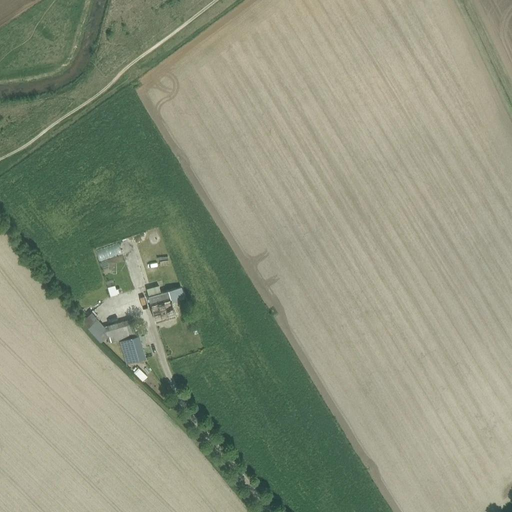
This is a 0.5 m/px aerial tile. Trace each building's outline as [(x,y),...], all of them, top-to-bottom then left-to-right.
[(116,245),(98,248),(100,259),(118,256),(116,245)] [(147,289),(149,296),(161,293),(159,286),(147,289)] [(186,297),(183,287),(161,293),(149,296),(152,306),(156,322),(177,316),(172,301),(186,297)] [(137,335),(132,318),(105,326),(96,315),(92,312),(82,321),(101,343),(108,336),(110,343),(137,335)] [(121,340),(127,364),(146,358),(140,335),(121,340)] [(143,379),(147,375),(140,366),(135,370),(143,379)]
